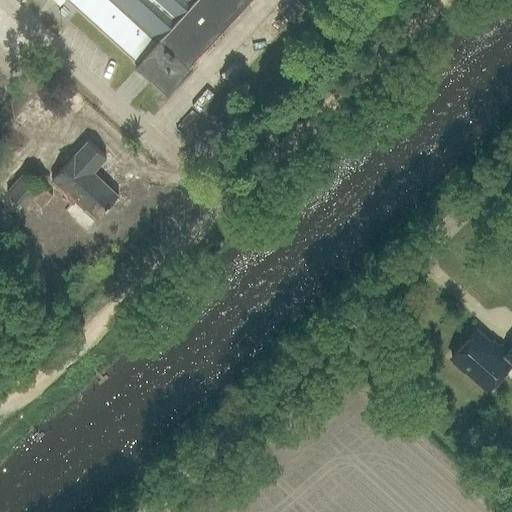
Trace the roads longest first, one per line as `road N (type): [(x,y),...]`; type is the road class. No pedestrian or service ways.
road 1 (track): [(0,407),(65,364),(446,0)]
road 2 (unclassified): [(151,511),(511,170)]
road 3 (unclassified): [(0,5),(231,206)]
